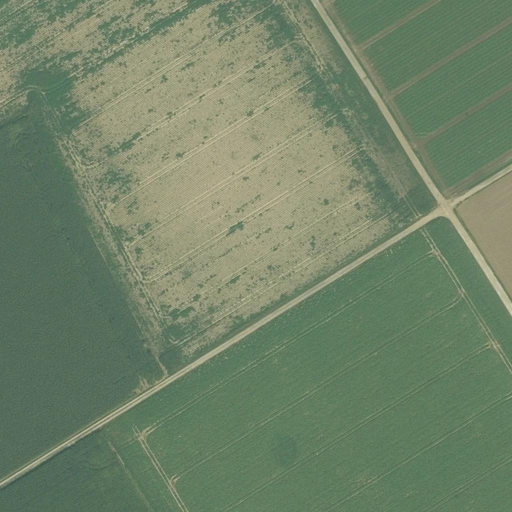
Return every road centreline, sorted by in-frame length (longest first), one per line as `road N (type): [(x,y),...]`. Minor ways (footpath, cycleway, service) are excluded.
road 1 (unknown): [(444,210),(0,489)]
road 2 (unclassified): [(511,314),(314,0)]
